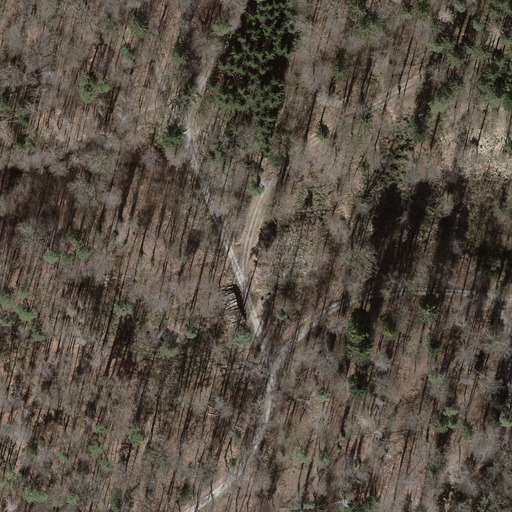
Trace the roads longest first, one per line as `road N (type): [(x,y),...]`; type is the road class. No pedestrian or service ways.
road 1 (track): [(511,34),(319,141),(263,192),(239,273)]
road 2 (track): [(272,374),(302,329),(340,302),(414,289),(511,300)]
road 3 (track): [(185,122),(185,143),(272,374)]
road 4 (track): [(272,374),(266,419),(244,466),(186,511)]
road 5 (track): [(248,0),(185,122)]
